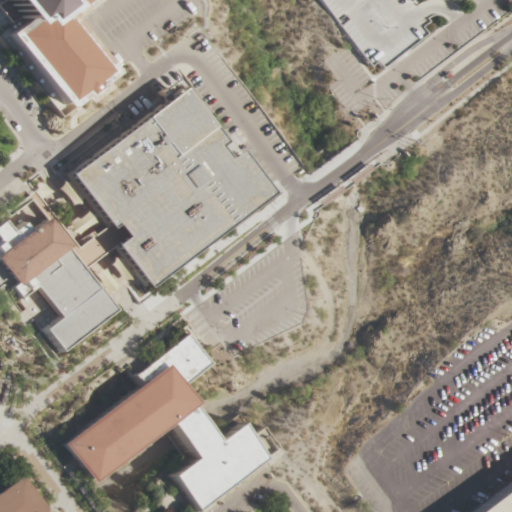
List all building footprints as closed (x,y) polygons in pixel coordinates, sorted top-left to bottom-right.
[(89,0),(65,19),(105,73),(92,83),(95,88),(74,103),(71,98),(57,109),(2,35),(15,25),(12,20),(8,24),(0,12),(0,0),(89,0)] [(65,175),(106,229),(111,225),(115,230),(121,238),(110,246),(135,280),(141,288),(266,194),(234,151),(223,159),(214,147),(219,143),(179,90),(65,175)] [(0,268),(12,284),(7,288),(16,299),(32,287),(55,318),(39,330),(56,352),(111,310),(104,301),(64,250),(68,247),(46,218),(28,231),(23,224),(11,233),(3,222),(0,224),(0,268)] [(183,335),(129,375),(136,385),(56,444),(85,483),(165,423),(192,459),(168,476),(194,511),(264,459),(238,424),(215,441),(188,405),(190,404),(177,386),(205,365),(183,335)] [(0,489),(0,511),(39,511),(41,511),(16,478),(0,489)] [(511,511),(511,481),(471,511),(511,511)]
